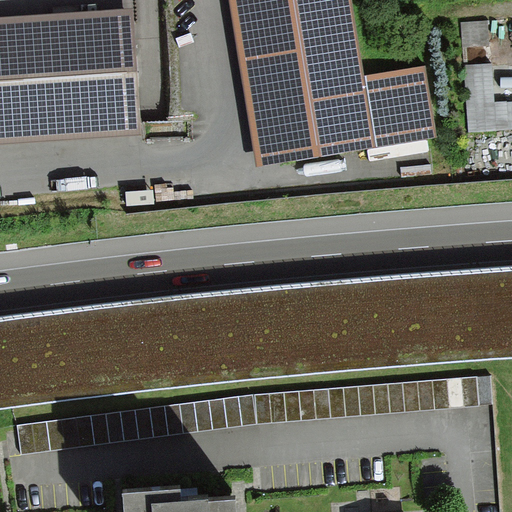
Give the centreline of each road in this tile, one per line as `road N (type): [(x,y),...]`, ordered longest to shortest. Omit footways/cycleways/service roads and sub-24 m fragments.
road 1 (motorway): [(0,352),(511,298)]
road 2 (motorway): [(511,240),(0,291)]
